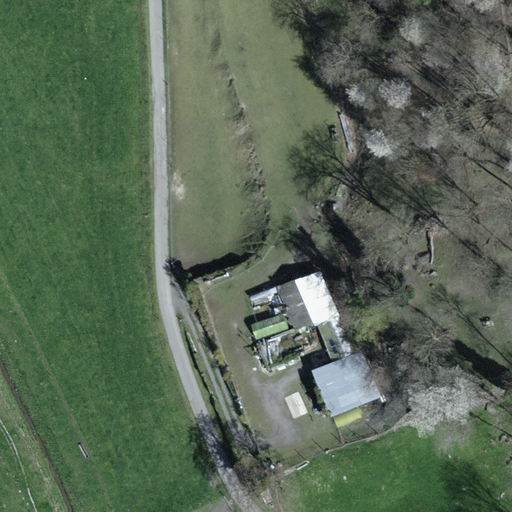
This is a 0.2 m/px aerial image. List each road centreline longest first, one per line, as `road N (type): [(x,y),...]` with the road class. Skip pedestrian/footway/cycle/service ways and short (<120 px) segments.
road 1 (unclassified): [(252,511),(190,382),(164,290),(155,0)]
road 2 (track): [(297,373),(279,388),(279,442),(251,445),(238,436),(180,292),(164,290)]
